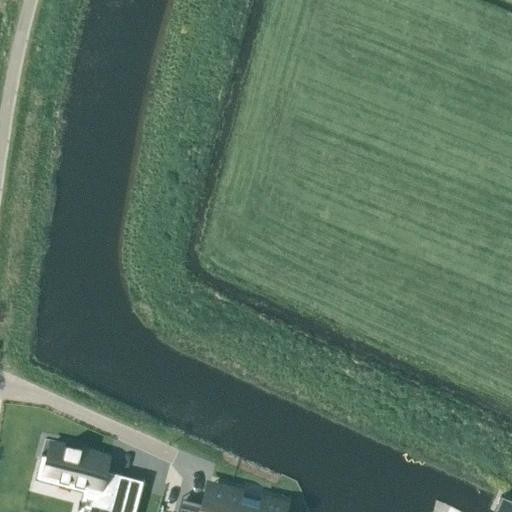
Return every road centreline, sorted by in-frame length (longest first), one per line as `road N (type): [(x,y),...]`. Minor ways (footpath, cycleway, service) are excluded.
road 1 (residential): [(0,381),(180,459)]
road 2 (residential): [(0,132),(27,0)]
